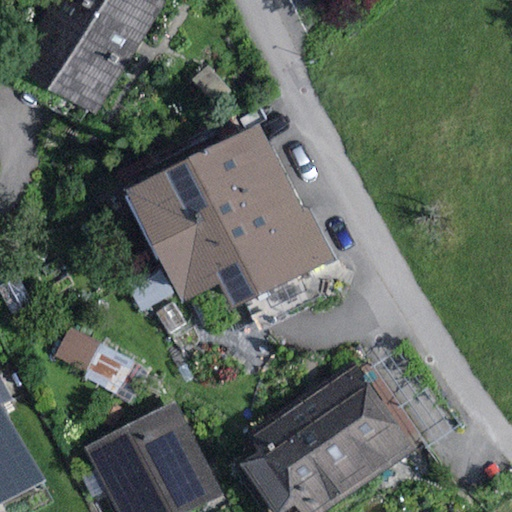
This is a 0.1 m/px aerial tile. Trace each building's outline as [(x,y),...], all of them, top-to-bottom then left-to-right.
[(164,5),(155,0),(70,0),(28,71),(100,114),(164,5)] [(277,124),(141,195),(198,303),(233,284),(248,312),(348,260),(277,124)] [(150,248),(117,266),(144,313),(177,295),(150,248)] [(71,330),(58,357),(90,373),(86,381),(119,397),(137,362),(71,330)] [(372,361),(258,438),(260,442),(240,455),(278,511),(296,511),(304,507),(307,511),(334,511),(430,448),(372,361)] [(0,386),(0,503),(48,478),(0,386)] [(185,401),(92,449),(124,511),(200,511),(234,495),(185,401)]
